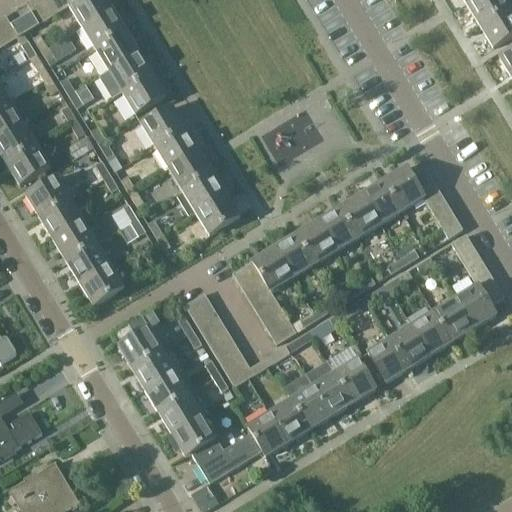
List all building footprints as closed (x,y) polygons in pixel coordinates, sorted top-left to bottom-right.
[(49,20),(36,0),(33,0),(26,5),(31,14),(40,26),(49,20)] [(59,14),(50,0),(36,0),(49,20),(59,14)] [(69,8),(64,0),(50,0),(59,14),(68,9),(69,8)] [(79,2),(77,0),(64,0),(69,8),(79,2)] [(82,0),(79,2),(69,8),(68,9),(82,31),(113,12),(104,0),(82,0)] [(476,0),(466,6),(479,28),(510,9),(504,0),(476,0)] [(493,50),(511,38),(511,11),(510,9),(479,28),(493,50)] [(126,34),(113,12),(82,31),(95,53),(126,34)] [(18,39),(28,33),(40,26),(31,14),(11,26),(18,39)] [(5,17),(0,20),(0,32),(8,46),(18,39),(11,26),(5,17)] [(0,32),(0,50),(8,46),(0,32)] [(139,56),(126,34),(95,53),(108,74),(139,56)] [(39,37),(33,41),(42,55),(48,51),(39,37)] [(36,58),(28,43),(21,48),(30,62),(36,58)] [(56,64),(48,51),(42,55),(50,68),(56,64)] [(511,54),(500,62),(511,81),(511,54)] [(152,77),(139,56),(108,74),(121,96),(152,77)] [(50,79),(42,66),(35,70),(43,83),(50,79)] [(166,99),(152,77),(121,96),(135,118),(166,99)] [(58,93),(50,79),(43,83),(52,97),(58,93)] [(67,81),(60,85),(68,98),(75,94),(67,81)] [(0,109),(10,104),(0,86),(0,109)] [(83,108),(75,94),(68,98),(77,112),(83,108)] [(0,109),(0,139),(23,125),(10,104),(0,109)] [(76,123),(68,109),(61,113),(69,127),(76,123)] [(172,110),(141,129),(155,151),(186,132),(172,110)] [(78,141),(85,136),(76,123),(69,127),(78,141)] [(0,139),(0,155),(7,166),(37,147),(23,125),(0,139)] [(97,130),(90,134),(99,148),(105,144),(97,130)] [(199,154),(186,132),(155,151),(168,173),(199,154)] [(73,163),(93,150),(94,150),(88,139),(86,140),(66,152),(73,163)] [(114,157),(105,144),(99,148),(107,161),(114,157)] [(20,188),(51,169),(37,147),(7,166),(20,188)] [(212,175),(199,154),(168,173),(181,194),(212,175)] [(110,178),(101,164),(95,168),(103,182),(110,178)] [(423,202),(411,179),(405,170),(383,184),(402,215),(423,202)] [(425,171),(411,179),(423,202),(448,242),(463,233),(425,171)] [(226,197),(212,175),(181,194),(195,216),(226,197)] [(118,191),(110,178),(103,182),(111,195),(118,191)] [(127,179),(121,184),(129,197),(136,193),(127,179)] [(27,199),(40,221),(71,202),(57,180),(27,199)] [(383,184),(361,197),(380,228),(402,215),(383,184)] [(129,197),(138,210),(144,206),(136,193),(129,197)] [(239,220),(226,197),(195,216),(209,238),(239,220)] [(361,197),(340,211),(359,242),(380,228),(361,197)] [(40,221),(54,243),(84,224),(71,202),(40,221)] [(137,222),(129,208),(122,213),(130,226),(137,222)] [(340,211),(318,224),(337,255),(359,242),(340,211)] [(145,236),(137,222),(130,226),(139,240),(145,236)] [(148,227),(156,240),(162,236),(154,223),(148,227)] [(54,243),(67,264),(97,246),(84,224),(54,243)] [(318,224),(296,237),(315,268),(337,255),(318,224)] [(156,240),(165,254),(171,250),(162,236),(156,240)] [(275,250),(294,282),(315,268),(296,237),(275,250)] [(490,309),(504,300),(466,238),(451,247),(476,287),(490,309)] [(67,264),(80,286),(111,267),(97,246),(67,264)] [(265,285),(271,295),(294,282),(275,250),(252,264),(259,274),(265,285)] [(157,270),(164,266),(155,252),(149,256),(157,270)] [(444,252),(432,259),(438,269),(450,261),(444,252)] [(401,262),(405,268),(419,259),(414,253),(401,262)] [(430,260),(416,269),(420,275),(434,267),(430,260)] [(388,270),(392,276),(405,268),(401,262),(388,270)] [(233,276),(239,287),(259,274),(252,264),(233,276)] [(94,308),(124,290),(111,267),(80,286),(94,308)] [(239,287),(245,297),(265,285),(259,274),(239,287)] [(386,287),(390,294),(403,286),(399,279),(386,287)] [(357,288),(362,295),(375,286),(371,280),(357,288)] [(265,285),(245,297),(251,307),(271,295),(265,285)] [(386,287),(373,296),(377,303),(390,294),(386,287)] [(490,309),(476,287),(454,301),(473,332),(495,318),(490,309)] [(344,297),(348,303),(362,295),(357,288),(344,297)] [(271,295),(251,307),(258,317),(277,305),(271,295)] [(184,308),(191,318),(210,306),(204,296),(184,308)] [(433,314),(452,345),(473,332),(454,301),(433,314)] [(277,305),(258,317),(264,328),(283,315),(277,305)] [(356,305),(343,314),(347,321),(360,312),(356,305)] [(191,318),(197,329),(217,317),(210,306),(191,318)] [(318,322),(331,313),(327,306),(314,315),(318,322)] [(333,329),(347,321),(343,314),(329,322),(333,329)] [(433,314),(411,328),(430,359),(452,345),(433,314)] [(283,315),(264,328),(270,338),(290,325),(283,315)] [(314,315),(304,321),(300,323),(304,331),(318,322),(314,315)] [(197,329),(203,339),(223,327),(217,317),(197,329)] [(179,324),(187,338),(193,334),(185,321),(179,324)] [(290,325),(270,338),(276,348),(296,336),(290,325)] [(203,339),(209,349),(229,337),(223,327),(203,339)] [(411,328),(389,341),(408,372),(430,359),(411,328)] [(118,349),(132,372),(163,353),(149,330),(118,349)] [(201,348),(193,334),(187,338),(195,352),(201,348)] [(209,349),(216,359),(235,347),(229,337),(209,349)] [(0,366),(0,367),(15,358),(16,357),(16,356),(16,354),(6,338),(2,341),(0,338),(0,366)] [(389,341),(367,355),(386,386),(408,372),(389,341)] [(216,359),(222,370),(242,358),(235,347),(216,359)] [(265,362),(270,369),(290,356),(285,349),(265,362)] [(132,372),(145,394),(176,375),(163,353),(132,372)] [(228,380),(248,368),(242,358),(222,370),(228,380)] [(376,392),(357,361),(334,375),(353,406),(376,392)] [(250,371),(254,378),(270,369),(265,362),(250,371)] [(220,377),(211,364),(205,368),(213,382),(220,377)] [(248,368),(228,380),(234,390),(254,378),(250,371),(248,368)] [(145,394),(158,416),(190,396),(176,375),(145,394)] [(331,420),(353,406),(334,375),(312,388),(331,420)] [(222,395),(228,391),(220,377),(213,382),(222,395)] [(309,433),(331,420),(312,388),(290,402),(309,433)] [(158,416),(172,438),(203,418),(190,396),(158,416)] [(287,446),(309,433),(290,402),(268,415),(287,446)] [(247,429),(251,436),(262,454),(266,460),(287,446),(268,415),(247,429)] [(191,456),(191,457),(217,441),(203,418),(172,438),(185,460),(191,456)] [(0,460),(18,449),(9,435),(7,436),(0,425),(0,460)] [(210,487),(262,454),(251,436),(223,454),(216,442),(217,442),(217,441),(191,457),(210,487)] [(19,511),(68,511),(79,506),(55,466),(9,495),(19,511)] [(207,489),(191,498),(199,511),(209,511),(218,507),(207,489)]
